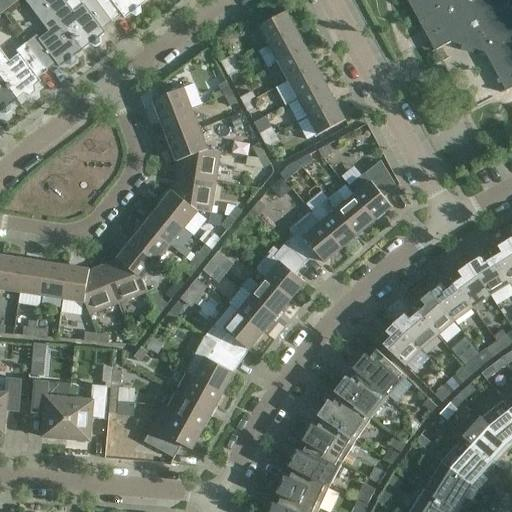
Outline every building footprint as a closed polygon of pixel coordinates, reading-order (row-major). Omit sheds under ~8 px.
[(43,0),(23,0),(41,24),(22,39),(25,43),(44,68),(53,61),(58,68),(65,63),(70,65),(74,62),(74,56),(82,50),(43,0)] [(94,0),(82,0),(80,2),(83,5),(73,12),(63,0),(43,0),(82,50),(89,44),(95,47),(99,43),(98,38),(105,33),(99,26),(109,19),(94,0)] [(94,0),(109,19),(118,12),(124,19),(130,14),(135,16),(140,13),(139,7),(147,1),(145,0),(94,0)] [(511,8),(507,0),(407,0),(436,51),(451,43),(463,46),(462,50),(473,54),(474,49),(485,53),(506,92),(511,88),(511,8)] [(259,27),(269,46),(297,31),(287,12),(259,27)] [(269,46),(279,64),(307,49),(297,31),(269,46)] [(0,77),(17,99),(25,93),(30,96),(34,92),(34,87),(40,82),(34,75),(44,68),(25,43),(15,51),(17,54),(8,61),(0,51),(0,77)] [(279,64),(289,81),(316,67),(307,49),(279,64)] [(225,70),(237,63),(233,56),(221,62),(225,70)] [(237,63),(225,70),(229,77),(241,71),(237,63)] [(289,81),(298,99),(326,84),(316,67),(289,81)] [(0,112),(6,114),(9,111),(9,105),(17,99),(0,77),(0,112)] [(224,97),(232,94),(226,82),(219,86),(224,97)] [(298,99),(308,117),(336,102),(326,84),(298,99)] [(161,121),(192,109),(184,89),(153,100),(161,121)] [(244,106),(256,99),(253,92),(241,98),(244,106)] [(471,92),(461,98),(469,112),(478,107),(471,92)] [(232,94),(224,97),(230,108),(238,104),(232,94)] [(256,99),(244,106),(249,114),(261,107),(256,99)] [(346,121),(336,102),(308,117),(318,136),(346,121)] [(161,121),(169,142),(200,130),(192,109),(161,121)] [(238,115),(230,118),(234,130),(242,127),(238,115)] [(264,141),(276,135),(272,128),(260,135),(264,141)] [(169,142),(177,162),(179,162),(208,150),(200,130),(169,142)] [(276,135),(264,141),(268,149),(280,142),(276,135)] [(271,165),(259,144),(252,148),(264,168),(271,165)] [(176,177),(216,183),(221,152),(208,150),(179,162),(176,177)] [(303,167),(303,168),(313,163),(309,155),(299,161),(303,167)] [(288,167),(292,174),(303,168),(303,167),(299,161),(288,167)] [(354,196),(375,221),(392,207),(385,198),(397,188),(381,161),(348,188),(354,196)] [(198,212),(211,214),(216,183),(176,177),(174,192),(198,212)] [(159,208),(185,229),(198,212),(174,192),(173,191),(159,208)] [(329,199),(359,235),(375,221),(354,196),(346,203),(337,193),(329,199)] [(342,249),(359,235),(329,199),(313,213),(342,249)] [(252,210),(259,216),(266,207),(259,201),(252,210)] [(236,207),(221,226),(228,231),(243,212),(236,207)] [(185,229),(159,208),(145,226),(171,246),(185,229)] [(259,216),(252,210),(244,220),(251,226),(259,216)] [(286,244),(306,263),(317,254),(325,263),(342,249),(313,213),(296,228),(299,232),(286,244)] [(171,246),(145,226),(131,243),(157,263),(171,246)] [(490,252),(509,283),(511,281),(511,243),(510,239),(490,252)] [(118,260),(119,261),(143,280),(157,263),(131,243),(118,260)] [(266,279),(292,300),(306,283),(296,275),(306,263),(286,244),(274,258),(271,255),(258,271),(267,278),(266,279)] [(205,246),(184,272),(190,277),(211,251),(205,246)] [(211,261),(218,267),(225,258),(218,252),(211,261)] [(470,264),(490,294),(509,283),(490,252),(470,264)] [(0,289),(20,293),(25,260),(3,257),(0,278),(0,289)] [(42,296),(47,264),(25,260),(20,293),(42,296)] [(104,266),(119,303),(148,292),(143,280),(119,261),(104,266)] [(218,267),(211,261),(203,271),(210,277),(218,267)] [(63,299),(69,267),(47,264),(42,296),(63,299)] [(451,278),(472,308),(490,294),(470,264),(451,278)] [(85,303),(90,315),(119,303),(104,266),(90,272),(85,303)] [(63,299),(85,303),(90,272),(90,270),(69,267),(63,299)] [(431,292),(454,321),(472,308),(451,278),(431,292)] [(260,287),(251,279),(243,288),(253,296),(278,316),(292,300),(266,279),(260,287)] [(200,297),(207,289),(196,280),(189,288),(200,297)] [(414,307),(438,335),(454,321),(431,292),(414,307)] [(253,296),(239,312),(264,333),(278,316),(253,296)] [(161,299),(146,318),(153,323),(168,305),(161,299)] [(170,313),(177,317),(184,308),(177,303),(170,313)] [(231,306),(206,337),(238,358),(246,347),(250,350),(264,333),(239,312),(231,306)] [(396,322),(421,349),(438,335),(414,307),(396,322)] [(177,317),(170,313),(162,322),(169,327),(177,317)] [(421,349),(396,322),(379,340),(405,365),(421,349)] [(35,337),(37,329),(24,328),(23,336),(35,337)] [(37,329),(35,337),(48,338),(48,329),(37,329)] [(110,335),(85,333),(85,342),(109,344),(110,335)] [(497,342),(503,351),(511,344),(511,342),(507,335),(497,342)] [(206,337),(188,373),(224,393),(234,373),(230,371),(238,358),(206,337)] [(487,349),(481,354),(488,363),(493,358),(503,351),(497,342),(488,349),(487,349)] [(353,368),(388,397),(406,377),(373,345),(353,368)] [(142,347),(134,357),(141,362),(148,352),(142,347)] [(511,352),(503,358),(508,364),(511,361),(511,352)] [(488,363),(481,354),(474,359),(465,367),(472,375),(481,368),(488,363)] [(493,366),(497,372),(508,364),(503,358),(493,366)] [(450,380),(457,388),(458,387),(472,375),(465,367),(452,378),(450,380)] [(334,391),(371,418),(388,397),(353,368),(334,391)] [(177,392),(214,411),(224,393),(188,373),(177,392)] [(0,433),(5,434),(7,411),(19,412),(20,406),(22,381),(0,379),(0,433)] [(457,388),(450,380),(435,396),(442,403),(457,388)] [(43,438),(67,440),(71,385),(58,384),(36,382),(33,413),(45,414),(43,438)] [(71,385),(67,440),(91,442),(93,418),(105,419),(105,414),(107,388),(94,387),(94,392),(86,391),(77,385),(71,385)] [(461,393),(466,399),(475,391),(470,385),(461,393)] [(110,401),(118,401),(119,390),(111,389),(110,401)] [(318,415),(356,440),(371,418),(334,391),(318,415)] [(203,430),(214,411),(177,392),(167,410),(203,430)] [(451,403),(456,409),(466,399),(461,393),(451,403)] [(437,407),(428,399),(423,405),(432,413),(437,407)] [(118,401),(110,401),(109,414),(117,414),(118,401)] [(483,418),(510,447),(511,445),(511,411),(504,401),(483,418)] [(193,450),(203,430),(167,410),(163,408),(144,442),(174,458),(182,444),(193,450)] [(465,437),(495,464),(510,447),(483,418),(476,410),(466,421),(474,428),(465,437)] [(302,440),(342,463),(356,440),(318,415),(302,440)] [(443,461),(479,489),(488,479),(484,476),(495,464),(465,437),(443,461)] [(288,466),(330,486),(342,463),(302,440),(288,466)] [(425,489),(459,510),(468,497),(472,500),(479,489),(443,461),(425,489)] [(403,467),(399,465),(395,470),(402,475),(404,472),(403,467)] [(276,493),(319,511),(330,486),(288,466),(276,493)] [(368,505),(376,490),(365,484),(357,498),(368,505)] [(411,511),(458,511),(459,510),(425,489),(411,511)] [(268,511),(318,511),(319,511),(276,493),(268,511)] [(355,511),(365,511),(368,506),(358,502),(354,511),(355,511)]
